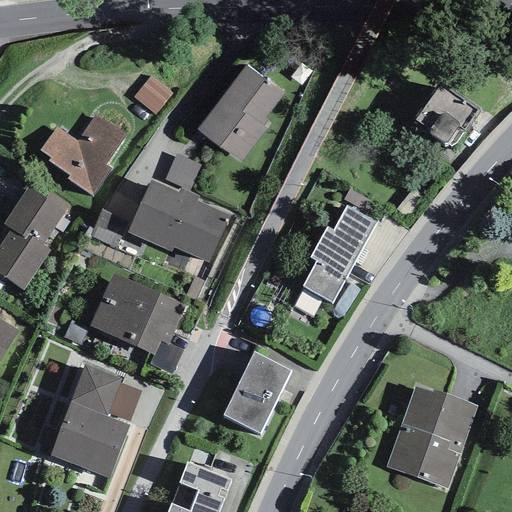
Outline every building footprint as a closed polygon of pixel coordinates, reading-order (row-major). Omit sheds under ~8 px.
[(284,94),(245,65),(197,129),(242,162),(271,123),(265,119),(284,94)] [(157,120),(175,99),(153,82),(136,103),(157,120)] [(479,110),(440,83),(414,120),(430,131),(428,134),(445,146),(447,144),(452,148),(464,131),(479,110)] [(125,135),(94,114),(76,141),(57,127),(39,151),(50,158),(48,162),(69,175),(67,179),(92,196),(110,169),(104,165),(125,135)] [(178,162),(171,179),(196,188),(202,170),(178,162)] [(179,193),(150,181),(127,232),(171,251),(172,247),(209,263),(230,216),(196,201),(198,197),(181,189),(179,193)] [(42,245),(64,212),(69,204),(50,191),(45,199),(28,187),(2,225),(11,230),(0,245),(0,274),(23,290),(50,250),(42,245)] [(377,222),(346,206),(333,231),(327,227),(310,258),(317,261),(302,287),(332,304),(377,222)] [(105,218),(95,243),(117,251),(127,226),(105,218)] [(183,305),(112,274),(89,327),(154,355),(160,342),(166,345),(183,305)] [(0,319),(0,361),(18,331),(0,319)] [(291,370),(253,352),(223,415),(260,433),(291,370)] [(119,383),(121,379),(85,365),(50,456),(109,479),(129,426),(106,417),(107,414),(119,383)] [(141,391),(119,383),(107,414),(128,421),(141,391)] [(477,406),(416,385),(387,467),(447,488),(477,406)] [(218,511),(231,480),(186,463),(167,511),(218,511)]
